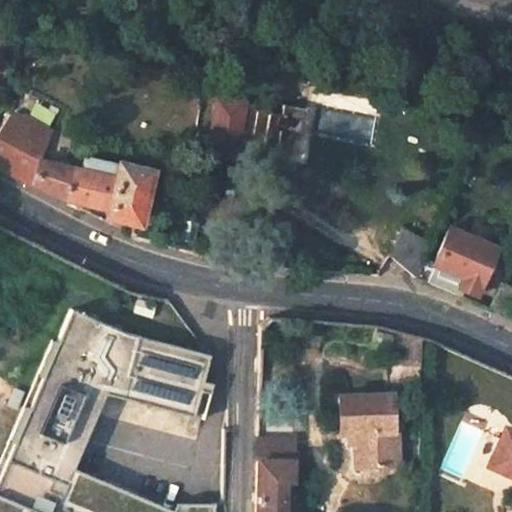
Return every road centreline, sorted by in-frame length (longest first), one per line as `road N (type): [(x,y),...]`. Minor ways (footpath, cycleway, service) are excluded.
road 1 (primary): [(511,349),(411,307),(249,290)]
road 2 (primary): [(249,290),(167,274),(0,196)]
road 3 (residential): [(243,511),(249,290)]
